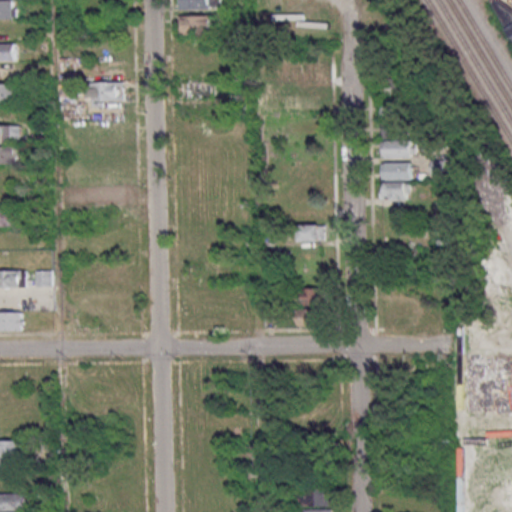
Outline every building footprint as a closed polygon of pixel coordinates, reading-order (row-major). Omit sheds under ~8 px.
[(181,0),(181,8),(212,8),(211,0),(181,0)] [(0,19),(15,19),(15,2),(0,2),(0,19)] [(180,34),(213,33),(213,16),(181,17),(180,34)] [(0,61),(18,61),(18,44),(0,44),(0,61)] [(317,78),(317,61),(287,61),(287,78),(317,78)] [(0,80),(14,80),(13,64),(0,64),(0,80)] [(388,96),(406,96),(406,79),(387,80),(388,96)] [(183,98),(214,98),(214,81),(182,82),(183,98)] [(93,84),(93,101),(125,99),(124,83),(93,84)] [(0,102),(18,102),(18,85),(0,85),(0,102)] [(386,118),(405,117),(405,100),(386,100),(386,118)] [(384,136),(407,136),(406,120),(384,120),(384,136)] [(0,142),(23,142),(22,126),(0,126),(0,142)] [(385,157),(414,157),(413,141),(385,142),(385,157)] [(0,163),(19,162),(19,147),(0,147),(0,163)] [(385,180),(412,179),(412,163),(384,162),(385,180)] [(389,202),(409,201),(409,185),(388,185),(389,202)] [(0,225),(17,225),(16,210),(0,210),(0,225)] [(302,241),(326,240),(326,226),(302,226),(302,241)] [(0,285),(29,285),(28,271),(0,270),(0,285)] [(54,270),(38,270),(38,286),(54,286),(54,270)] [(298,290),(298,305),(326,306),(326,291),(298,290)] [(299,327),(329,327),(328,312),(299,312),(299,327)] [(0,333),(24,333),(24,316),(0,316),(0,333)] [(0,459),(23,459),(22,443),(0,443),(0,459)] [(0,490),(29,490),(29,473),(0,473),(0,490)] [(304,506),(329,505),(328,491),(303,491),(304,506)] [(0,511),(26,511),(25,497),(0,497),(0,511)]
